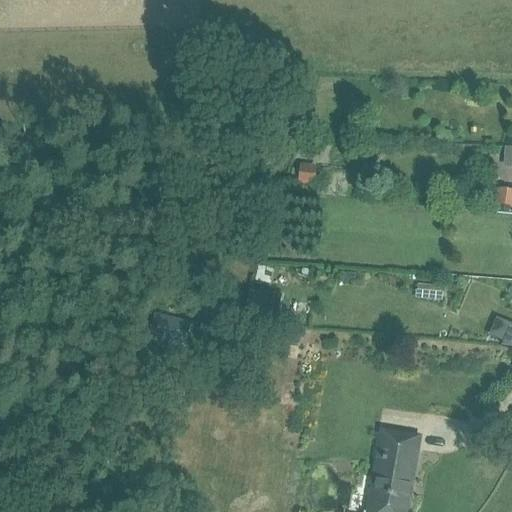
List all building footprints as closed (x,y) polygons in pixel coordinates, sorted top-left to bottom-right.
[(511,165),(511,146),(502,146),(502,165),(511,165)] [(318,167),(300,166),(297,186),(316,188),(318,167)] [(511,192),(496,190),(494,206),(511,208),(511,192)] [(442,286),(418,285),(417,298),(441,300),(442,286)] [(247,309),(245,323),(269,326),(270,326),(272,312),(271,312),(247,309)] [(190,324),(187,323),(154,315),(147,342),(184,350),(190,324)] [(511,330),(508,329),(501,348),(511,349),(511,330)] [(406,511),(419,440),(382,433),(379,433),(365,511),(406,511)]
